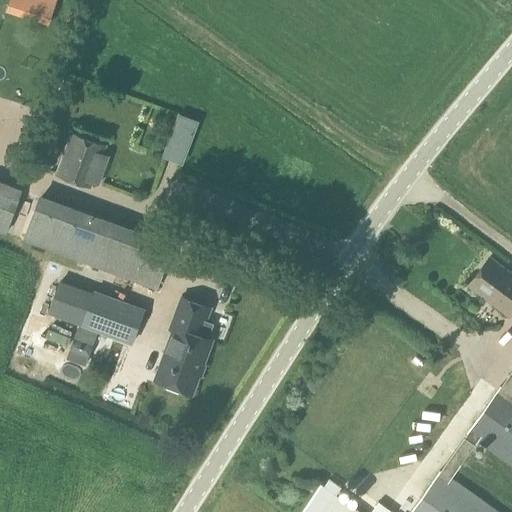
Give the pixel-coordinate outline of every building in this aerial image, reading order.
[(52,4),(41,0),(10,0),(6,12),(46,24),(52,4)] [(184,167),(194,137),(173,129),(162,160),(184,167)] [(94,183),(100,185),(111,158),(106,156),(109,146),(75,133),(58,175),(92,188),(94,183)] [(299,181),(304,166),(282,158),(277,173),(299,181)] [(0,232),(8,236),(24,189),(0,179),(0,232)] [(87,263),(104,218),(42,195),(25,240),(87,263)] [(158,289),(173,244),(104,218),(87,263),(158,289)] [(511,275),(489,258),(468,286),(511,318),(511,316),(511,275)] [(85,326),(134,344),(146,310),(97,292),(85,326)] [(177,328),(157,380),(191,392),(211,339),(199,335),(209,308),(183,298),(173,327),(177,328)] [(88,356),(92,345),(75,339),(71,350),(88,356)] [(511,371),(502,385),(501,385),(467,433),(468,434),(441,473),(440,472),(411,511),(496,511),(447,477),(475,439),(511,465),(511,371)] [(342,489),(331,481),(326,488),(322,485),(302,511),(391,511),(379,503),(372,511),(358,511),(337,497),(342,489)]
